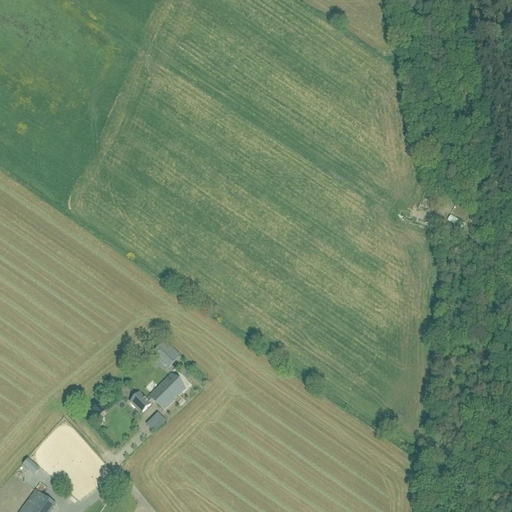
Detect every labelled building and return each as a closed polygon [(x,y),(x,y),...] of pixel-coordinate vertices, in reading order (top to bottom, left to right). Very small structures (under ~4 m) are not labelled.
[(450,217),(447,222),(462,230),(465,225),(450,217)] [(168,367),(178,356),(164,343),(154,353),(153,352),(148,357),(155,363),(160,358),(168,367)] [(159,370),(155,373),(160,381),(164,379),(159,370)] [(164,412),(185,389),(171,375),(146,401),(139,394),(130,404),(141,416),(151,406),(154,402),(164,412)] [(52,511),(57,506),(36,491),(20,511),(52,511)] [(131,494),(124,500),(132,509),(138,503),(131,494)]
